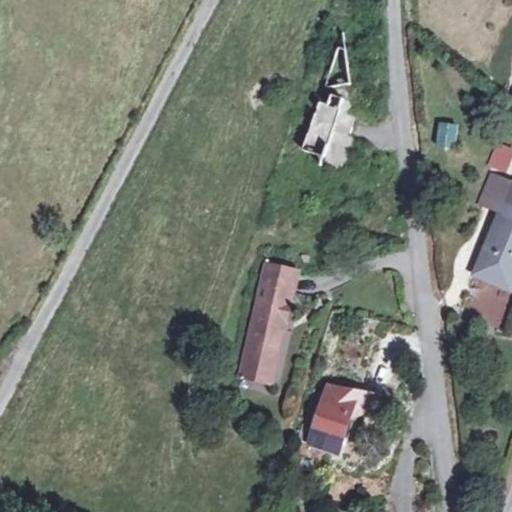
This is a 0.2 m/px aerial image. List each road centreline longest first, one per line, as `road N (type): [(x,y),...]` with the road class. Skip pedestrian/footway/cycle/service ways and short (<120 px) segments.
road 1 (unclassified): [(395,0),(447,511)]
road 2 (unclassified): [(0,406),(211,0)]
